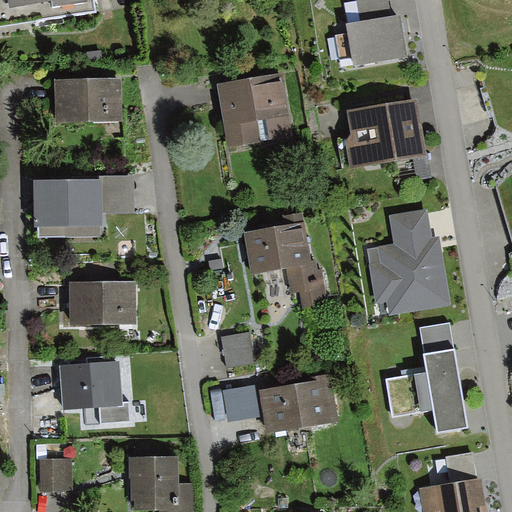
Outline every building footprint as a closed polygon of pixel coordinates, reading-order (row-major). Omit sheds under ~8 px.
[(0,0),(0,27),(97,12),(94,0),(0,0)] [(354,72),(409,63),(402,19),(392,21),(388,0),(367,0),(358,2),(362,26),(347,29),(348,36),(336,38),(340,62),(352,60),(354,72)] [(217,88),(228,151),(294,139),(282,76),(217,88)] [(54,84),(56,128),(124,125),(122,81),(54,84)] [(412,162),(427,159),(418,105),(346,117),(350,140),(337,142),(342,168),(350,166),(351,172),(412,162)] [(429,159),(427,159),(412,162),(416,182),(432,179),(429,159)] [(73,179),(73,185),(102,184),(103,216),(135,216),(135,178),(73,179)] [(38,232),(38,241),(101,240),(100,231),(104,231),(103,216),(102,184),(73,185),(34,186),(35,232),(38,232)] [(390,318),(452,307),(440,239),(433,240),(428,211),(389,217),(394,246),(366,251),(376,306),(388,304),(390,318)] [(243,236),(250,281),(287,275),(291,296),(300,295),(303,312),(329,308),(323,271),(317,272),(316,264),(312,264),(303,215),(283,219),(285,228),(243,236)] [(69,286),(70,329),(137,328),(136,285),(69,286)] [(437,439),(470,434),(452,322),(417,328),(425,375),(386,382),(392,421),(433,414),(437,439)] [(220,338),(226,371),(257,365),(251,333),(220,338)] [(57,368),(60,415),(96,413),(97,426),(129,424),(136,424),(135,403),(126,404),(124,364),(57,368)] [(260,395),(267,438),(340,425),(331,377),(310,380),(311,386),(260,395)] [(229,425),(262,419),(257,387),(223,393),(229,425)] [(170,417),(163,425),(176,435),(186,424),(178,416),(180,416),(179,400),(162,401),(163,417),(170,417)] [(129,424),(97,426),(95,426),(95,438),(130,437),(129,424)] [(486,511),(482,481),(477,481),(472,455),(446,459),(450,486),(420,491),(423,511),(486,511)] [(129,461),(129,482),(132,482),(131,511),(195,511),(195,485),(181,485),(181,460),(129,461)] [(40,461),(41,495),(73,494),(73,461),(40,461)] [(233,501),(244,511),(255,500),(236,482),(232,486),(240,494),(233,501)]
